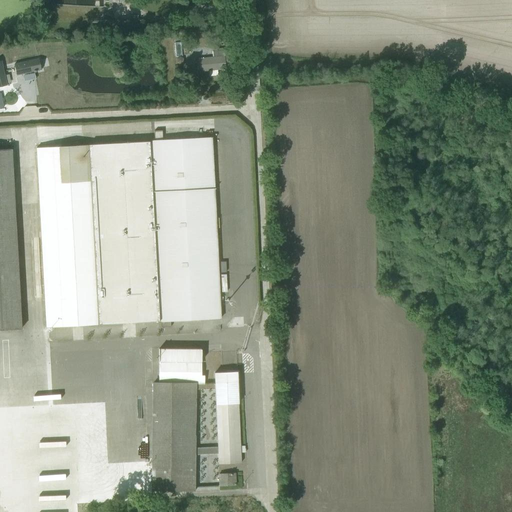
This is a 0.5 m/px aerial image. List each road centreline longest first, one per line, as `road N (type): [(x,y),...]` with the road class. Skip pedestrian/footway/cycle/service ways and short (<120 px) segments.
road 1 (unclassified): [(274,511),(257,108)]
road 2 (unclassified): [(0,120),(257,108)]
